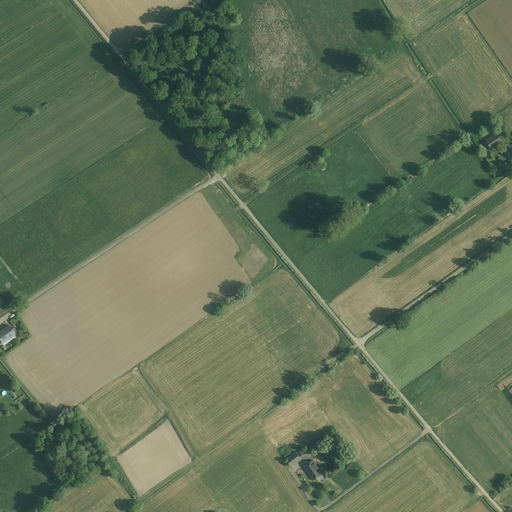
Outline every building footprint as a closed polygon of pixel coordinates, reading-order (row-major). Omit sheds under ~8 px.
[(496,133),(485,141),(491,149),(497,145),(495,143),(501,140),(496,134),(496,133)] [(8,326),(2,330),(3,331),(0,332),(0,340),(3,338),(5,341),(9,339),(8,338),(14,334),(14,335),(15,335),(11,330),(8,326)] [(3,338),(0,340),(3,345),(16,337),(15,336),(14,335),(14,334),(8,338),(9,339),(5,341),(3,338)] [(315,449),(315,450),(316,451),(323,445),(320,441),(312,446),(315,449)] [(301,459),(300,458),(296,453),(295,452),(291,455),(285,459),(291,467),(301,459)] [(312,460),(304,466),(313,480),(322,474),(320,472),(319,470),(312,460)]
